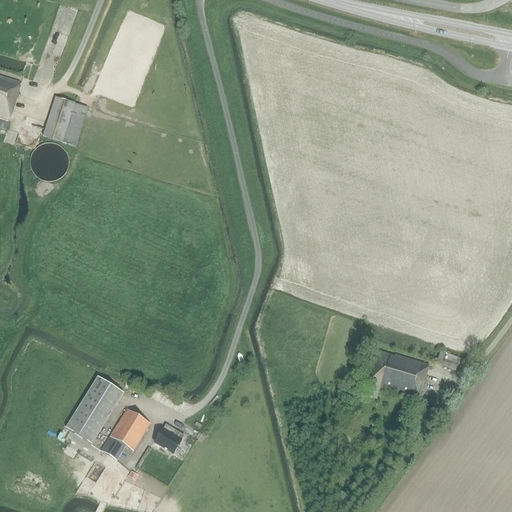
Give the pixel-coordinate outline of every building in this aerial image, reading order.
[(0,128),(6,130),(8,122),(21,84),(0,77),(0,128)] [(52,141),(62,144),(75,148),(87,108),(74,104),(70,103),(54,98),(42,137),(52,141)] [(377,352),(367,385),(379,388),(379,390),(418,401),(428,366),(394,356),(394,357),(377,352)] [(440,353),(436,362),(436,364),(441,366),(455,371),(459,359),(440,353)] [(123,394),(97,378),(65,429),(91,445),(123,394)] [(402,404),(397,426),(408,429),(413,406),(402,404)] [(127,411),(110,437),(103,448),(115,456),(119,448),(121,445),(133,452),(135,448),(150,425),(127,411)] [(155,443),(153,447),(159,450),(161,447),(173,454),(183,437),(175,432),(172,437),(162,431),(155,443)] [(412,432),(408,441),(415,444),(419,436),(412,432)] [(128,478),(134,481),(137,476),(131,472),(128,478)]
